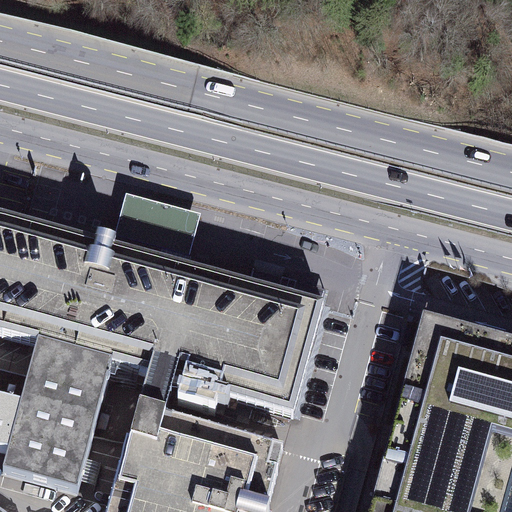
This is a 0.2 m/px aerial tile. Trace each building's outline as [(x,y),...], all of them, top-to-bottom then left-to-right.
[(126,201),(113,251),(187,272),(201,222),(126,201)] [(0,332),(43,342),(33,382),(0,374),(0,449),(11,453),(6,472),(83,490),(113,365),(183,381),(179,401),(223,411),(227,393),(301,410),(326,309),(322,308),(250,289),(187,272),(113,251),(0,220),(0,332)] [(253,276),(250,289),(322,308),(325,295),(253,276)] [(511,511),(511,340),(420,316),(367,511),(511,511)] [(261,511),(276,455),(129,420),(106,511),(261,511)]
